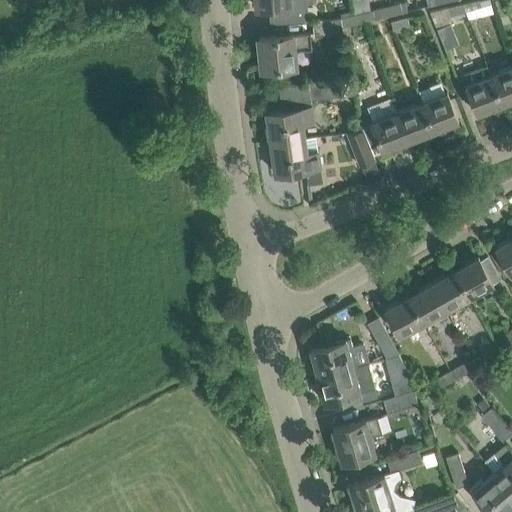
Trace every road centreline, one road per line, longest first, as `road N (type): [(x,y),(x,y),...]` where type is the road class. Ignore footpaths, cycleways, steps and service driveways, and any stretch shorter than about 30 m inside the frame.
road 1 (residential): [(511,143),(245,247)]
road 2 (residential): [(268,327),(511,190)]
road 3 (residential): [(245,247),(212,0)]
road 4 (residential): [(317,511),(268,327)]
